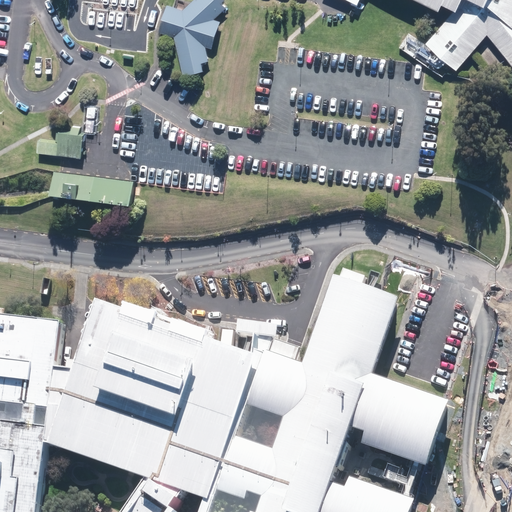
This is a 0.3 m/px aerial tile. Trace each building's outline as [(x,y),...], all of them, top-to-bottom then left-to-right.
[(173,7),(166,5),(166,6),(158,32),(162,33),(174,37),(175,41),(182,72),(183,77),(198,73),(203,72),(201,63),(208,61),(205,47),(212,49),(220,21),(214,19),(226,8),(222,4),(226,0),(193,0),(190,3),(183,10),(173,7)] [(440,4),(454,10),(425,43),(439,58),(456,70),(469,54),(486,34),(506,59),(511,65),(511,0),(347,0),(357,4),(358,0),(416,0),(431,7),(437,10),(440,4)] [(96,108),(87,108),(85,132),(95,133),(96,108)] [(62,156),(80,158),(82,134),(79,134),(79,127),(72,126),(71,134),(56,132),(56,139),(40,137),(38,140),(36,153),(62,156)] [(60,172),(53,171),(50,198),(60,200),(129,209),(130,203),(133,182),(60,172)] [(0,511),(411,511),(414,506),(410,504),(349,484),(344,497),(330,491),(331,489),(349,436),(363,441),(361,452),(395,464),(396,464),(421,473),(424,474),(434,445),(435,443),(447,405),(371,383),(398,305),(377,299),(370,297),(359,295),(364,284),(366,280),(343,272),(338,287),(333,284),(330,293),(303,371),(294,369),(299,351),(274,343),(268,360),(256,357),(253,367),(202,349),(204,343),(178,335),(176,340),(153,331),(155,327),(129,318),(127,323),(96,311),(74,379),(54,376),(59,320),(0,313),(0,511)] [(511,333),(475,324),(451,394),(424,474),(410,511),(511,511),(511,473),(505,459),(511,436),(511,333)]
